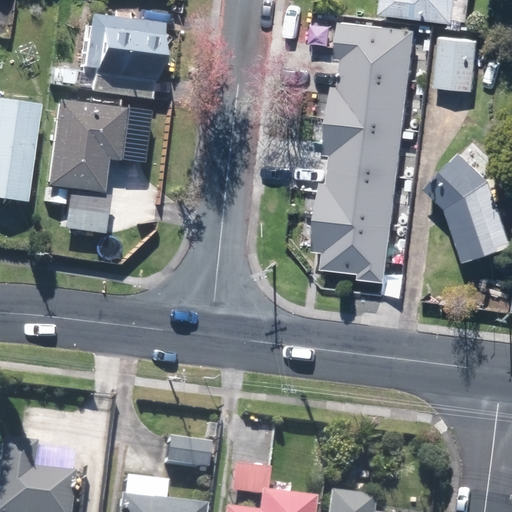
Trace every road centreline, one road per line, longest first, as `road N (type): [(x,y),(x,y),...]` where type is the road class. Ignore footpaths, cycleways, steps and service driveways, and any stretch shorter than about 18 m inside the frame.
road 1 (residential): [(243,0),(210,335)]
road 2 (tertiary): [(210,335),(500,372)]
road 3 (tertiary): [(0,313),(210,335)]
road 4 (residential): [(484,511),(500,372)]
